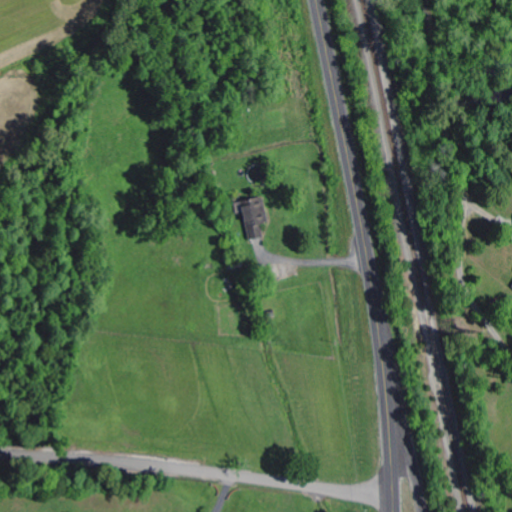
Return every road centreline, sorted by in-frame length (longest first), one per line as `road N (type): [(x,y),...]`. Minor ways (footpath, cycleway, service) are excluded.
road 1 (primary): [(394,511),(374,292),(318,0)]
road 2 (residential): [(394,495),(0,459)]
road 3 (residential): [(421,511),(385,376)]
